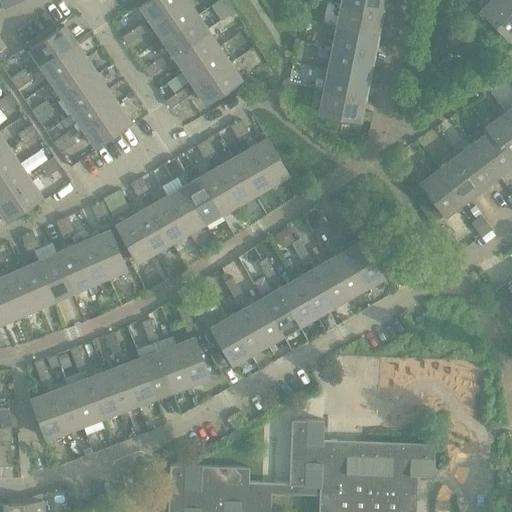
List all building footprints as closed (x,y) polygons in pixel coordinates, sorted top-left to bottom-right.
[(148,0),(140,6),(152,22),(184,0),(148,0)] [(186,0),(184,0),(152,22),(163,38),(197,15),(186,0)] [(342,0),(341,5),(381,13),(383,0),(385,0),(386,1),(395,3),(395,0),(342,0)] [(511,36),(511,9),(502,0),(491,0),(481,11),(509,39),(511,36)] [(511,0),(502,0),(511,9),(511,0)] [(341,5),(337,27),(388,37),(390,28),(381,26),(377,33),(376,32),(381,13),(341,5)] [(197,15),(163,38),(173,54),(208,31),(197,15)] [(143,23),(133,30),(138,37),(148,30),(143,23)] [(30,49),(41,65),(75,42),(64,25),(30,49)] [(337,27),(333,48),(372,56),(376,37),(377,37),(377,44),(386,46),(388,37),(337,27)] [(138,37),(133,30),(122,37),(127,44),(138,37)] [(208,31),(173,54),(184,70),(219,47),(208,31)] [(75,42),(41,65),(52,81),(86,58),(75,42)] [(219,47),(184,70),(195,86),(229,63),(219,47)] [(333,48),(328,69),(380,79),(381,70),(372,69),(369,75),(368,75),(372,56),(333,48)] [(165,55),(154,62),(159,69),(170,62),(165,55)] [(86,58),(52,81),(63,97),(97,74),(86,58)] [(159,69),(154,62),(144,69),(149,76),(159,69)] [(229,63),(195,86),(206,103),(241,80),(229,63)] [(10,78),(14,84),(28,74),(25,69),(10,78)] [(328,69),(324,90),(363,98),(367,79),(368,79),(368,86),(378,88),(380,79),(328,69)] [(28,74),(14,84),(18,89),(32,79),(28,74)] [(97,74),(63,97),(73,113),(108,90),(97,74)] [(186,87),(176,94),(181,101),(191,94),(186,87)] [(108,90),(73,113),(84,129),(118,106),(108,90)] [(363,98),(324,90),(319,112),(359,120),(371,122),(373,113),(363,111),(360,117),(359,117),(363,98)] [(0,100),(0,107),(0,108),(15,98),(11,93),(0,100)] [(181,101),(176,94),(165,101),(170,108),(181,101)] [(15,98),(0,108),(4,113),(18,103),(15,98)] [(32,110),(35,116),(50,106),(46,101),(32,110)] [(50,106),(35,116),(39,121),(53,111),(50,106)] [(118,106),(84,129),(96,146),(130,122),(118,106)] [(487,127),(489,131),(490,130),(511,158),(511,122),(505,113),(487,127)] [(245,127),(241,120),(230,126),(234,134),(245,127)] [(18,134),(22,139),(36,130),(32,125),(18,134)] [(239,141),(250,135),(245,127),(234,134),(239,141)] [(36,130),(22,139),(25,145),(40,135),(36,130)] [(490,130),(489,131),(473,143),(497,175),(511,164),(511,158),(490,130)] [(53,142),(57,147),(71,138),(68,132),(53,142)] [(0,135),(0,154),(9,148),(0,135)] [(71,138),(57,147),(61,153),(75,143),(71,138)] [(267,138),(250,148),(271,184),(288,174),(267,138)] [(212,146),(208,139),(197,145),(201,153),(212,146)] [(473,143),(456,156),(480,188),(497,175),(473,143)] [(205,160),(217,154),(212,146),(201,153),(205,160)] [(9,148),(0,154),(0,177),(20,164),(9,148)] [(250,148),(233,157),(254,193),(271,184),(250,148)] [(40,166),(43,171),(58,162),(54,156),(40,166)] [(456,156),(439,169),(463,201),(480,188),(456,156)] [(233,157),(217,167),(237,203),(254,193),(233,157)] [(169,161),(168,162),(164,164),(168,172),(179,165),(175,158),(169,161)] [(58,162),(43,171),(47,177),(61,167),(58,162)] [(20,164),(0,177),(0,200),(30,180),(20,164)] [(172,179),(183,173),(179,165),(168,172),(172,179)] [(217,167),(200,177),(221,213),(237,203),(217,167)] [(463,201),(439,169),(420,183),(445,215),(463,201)] [(146,185),(141,177),(130,184),(135,191),(146,185)] [(200,177),(183,186),(204,222),(221,213),(200,177)] [(30,180),(0,200),(0,209),(7,220),(42,197),(30,180)] [(139,199),(150,192),(146,185),(135,191),(139,199)] [(183,186),(167,196),(187,232),(204,222),(183,186)] [(167,196),(150,205),(171,241),(187,232),(167,196)] [(98,203),(97,204),(93,206),(96,214),(108,208),(104,201),(98,203)] [(150,205),(133,215),(154,251),(171,241),(150,205)] [(475,206),(470,210),(476,219),(481,215),(482,215),(475,206)] [(100,222),(111,216),(108,208),(96,214),(100,222)] [(154,251),(133,215),(116,225),(137,261),(154,251)] [(471,223),(476,230),(486,222),(481,215),(476,219),(471,223)] [(60,230),(71,224),(68,217),(56,222),(60,230)] [(325,224),(331,235),(339,231),(332,220),(325,224)] [(486,222),(476,230),(481,236),(492,229),(486,222)] [(63,237),(75,232),(71,224),(60,230),(63,237)] [(110,230),(91,238),(108,276),(127,268),(110,230)] [(339,231),(331,235),(337,246),(345,242),(339,231)] [(28,234),(26,235),(21,237),(24,245),(36,240),(33,232),(28,234)] [(91,238),(74,245),(90,284),(108,276),(91,238)] [(291,243),(298,254),(305,250),(299,239),(291,243)] [(28,253),(40,248),(36,240),(24,245),(28,253)] [(363,240),(345,250),(366,286),(383,276),(363,240)] [(74,245),(56,253),(73,292),(90,284),(74,245)] [(305,250),(298,254),(304,265),(312,261),(305,250)] [(345,250),(328,260),(349,296),(366,286),(345,250)] [(56,253),(38,261),(55,299),(73,292),(56,253)] [(258,262),(264,273),(272,269),(266,258),(258,262)] [(328,260),(312,269),(332,305),(349,296),(328,260)] [(38,261),(21,268),(37,307),(55,299),(38,261)] [(21,268),(3,276),(20,314),(37,307),(21,268)] [(272,269),(264,273),(271,284),(278,280),(272,269)] [(312,269),(295,279),(316,315),(332,305),(312,269)] [(3,276),(0,277),(0,317),(2,322),(20,314),(3,276)] [(225,282),(231,293),(239,288),(232,277),(225,282)] [(295,279),(278,289),(299,324),(316,315),(295,279)] [(511,288),(511,287),(511,286),(509,282),(494,290),(511,318),(511,288)] [(239,288),(231,293),(237,303),(245,299),(239,288)] [(278,289),(261,298),(282,334),(299,324),(278,289)] [(261,298),(245,308),(266,344),(282,334),(261,298)] [(179,308),(183,320),(192,317),(187,305),(179,308)] [(245,308),(228,317),(249,353),(266,344),(245,308)] [(192,317),(183,320),(188,332),(196,329),(192,317)] [(249,353),(228,317),(211,327),(231,363),(249,353)] [(142,322),(146,334),(155,331),(150,319),(142,322)] [(155,331),(146,334),(151,346),(159,343),(155,331)] [(106,336),(110,347),(119,344),(114,332),(106,336)] [(194,337),(176,344),(190,383),(209,376),(194,337)] [(119,344),(110,347),(115,359),(123,356),(119,344)] [(176,344),(158,351),(172,390),(190,383),(176,344)] [(70,349),(74,361),(83,358),(78,346),(70,349)] [(158,351),(140,358),(154,397),(172,390),(158,351)] [(66,353),(57,357),(60,365),(69,362),(66,353)] [(83,358),(74,361),(79,373),(87,370),(83,358)] [(140,358),(122,365),(136,403),(154,397),(140,358)] [(34,363),(38,374),(47,371),(42,360),(34,363)] [(122,365),(104,371),(118,410),(136,403),(122,365)] [(47,371),(38,374),(43,386),(51,383),(47,371)] [(104,371),(86,378),(100,417),(118,410),(104,371)] [(86,378),(68,385),(82,424),(100,417),(86,378)] [(68,385),(50,392),(64,430),(82,424),(68,385)] [(64,430),(50,392),(31,399),(45,438),(64,430)] [(0,436),(10,436),(8,400),(0,400),(0,436)] [(416,511),(418,475),(433,475),(435,443),(323,439),(323,420),(291,419),(289,483),(249,482),(250,467),(169,464),(167,511),(416,511)] [(44,511),(43,501),(8,503),(8,511),(44,511)]
